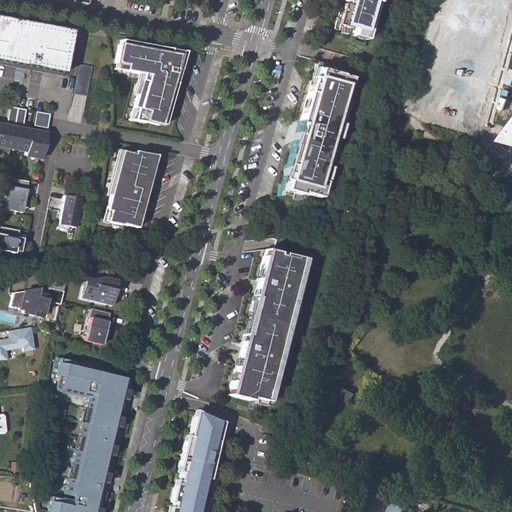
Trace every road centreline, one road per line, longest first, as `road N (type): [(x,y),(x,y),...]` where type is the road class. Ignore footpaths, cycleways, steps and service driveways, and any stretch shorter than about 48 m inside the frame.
road 1 (residential): [(222,156),(133,511)]
road 2 (residential): [(28,0),(255,42)]
road 3 (residential): [(56,126),(222,156)]
